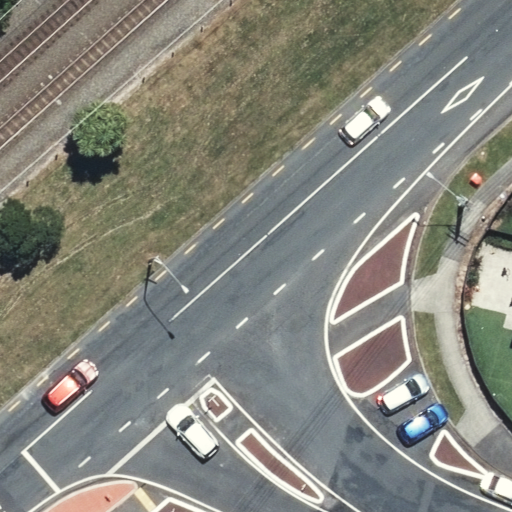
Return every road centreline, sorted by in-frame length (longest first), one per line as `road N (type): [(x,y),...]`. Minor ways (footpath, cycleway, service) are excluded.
road 1 (secondary): [(511,19),(153,340)]
road 2 (residential): [(343,511),(288,478),(153,340)]
road 3 (secondary): [(153,340),(0,474)]
